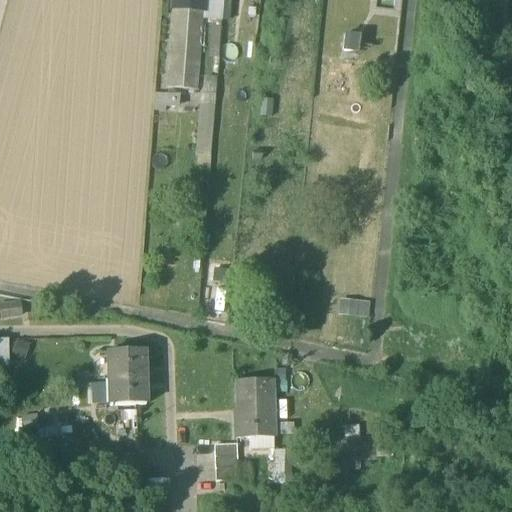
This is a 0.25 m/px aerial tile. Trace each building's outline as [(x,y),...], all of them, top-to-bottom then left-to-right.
[(173,0),(172,11),(204,14),(205,0),(173,0)] [(222,0),(205,0),(204,14),(204,20),(221,21),(222,0)] [(204,14),(172,11),(166,90),(197,92),(204,20),(204,14)] [(218,63),(221,26),(206,25),(203,62),(218,63)] [(362,54),(364,36),(348,35),(346,53),(362,54)] [(209,156),(219,78),(206,76),(196,155),(209,156)] [(340,299),(338,315),(361,318),(363,303),(340,299)] [(20,305),(0,307),(0,319),(21,316),(20,305)] [(0,363),(9,363),(8,340),(0,340),(0,363)] [(144,352),(108,353),(108,381),(145,379),(144,352)] [(145,379),(108,381),(109,408),(145,407),(145,379)] [(272,382),(236,383),(237,426),(235,426),(236,441),(256,440),(256,435),(272,435),(272,440),(273,440),(272,382)] [(359,427),(340,427),(342,462),(374,461),(373,436),(360,437),(359,427)] [(236,447),(213,448),(214,484),(237,483),(236,447)]
